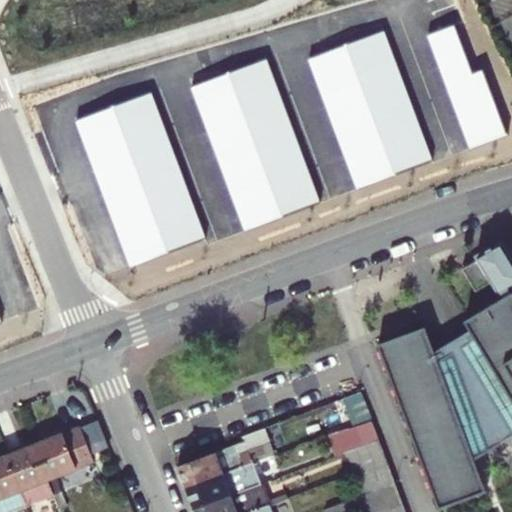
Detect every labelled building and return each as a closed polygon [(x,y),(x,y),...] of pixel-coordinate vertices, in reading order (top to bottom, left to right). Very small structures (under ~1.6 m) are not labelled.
[(310,57),(358,188),(432,160),(384,30),(310,57)] [(191,87),(248,231),(322,203),(265,59),(191,87)] [(152,93),(76,121),(130,266),(206,237),(152,93)] [(494,282),(504,299),(511,294),(511,250),(507,241),(479,256),(481,259),(494,282)] [(478,291),(494,282),(481,259),(465,268),(478,291)] [(511,439),(511,294),(504,299),(467,320),(471,330),(437,352),(428,326),(380,344),(441,510),(443,509),(442,505),(486,489),(487,492),(488,491),(477,460),(511,439)] [(365,391),(349,397),(360,426),(376,420),(365,391)] [(358,440),(360,447),(382,439),(376,420),(360,426),(356,428),(352,426),(334,433),(339,446),(358,440)] [(99,460),(86,427),(40,444),(53,478),(99,460)] [(181,467),(190,488),(268,459),(271,458),(265,444),(262,445),(259,437),(181,467)] [(352,450),(361,471),(390,460),(382,439),(360,447),(352,450)] [(12,455),(31,503),(53,495),(58,508),(64,506),(58,492),(53,478),(40,444),(12,455)] [(10,511),(11,511),(31,503),(12,455),(0,460),(0,507),(1,511),(10,511)] [(190,488),(198,510),(276,480),(268,459),(190,488)] [(198,510),(198,511),(254,511),(285,501),(276,480),(198,510)] [(332,511),(382,511),(406,503),(399,483),(331,510),(332,511)] [(66,489),(58,492),(64,506),(71,503),(66,489)] [(254,511),(289,511),(285,501),(254,511)] [(409,511),(406,503),(382,511),(409,511)]
